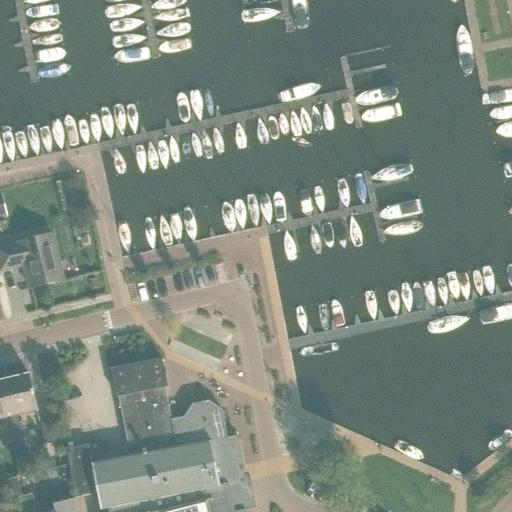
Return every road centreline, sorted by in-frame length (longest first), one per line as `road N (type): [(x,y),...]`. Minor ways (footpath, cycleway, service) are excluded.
road 1 (residential): [(307,511),(279,490),(271,468),(242,309),(216,296),(134,316)]
road 2 (residential): [(0,349),(134,316)]
